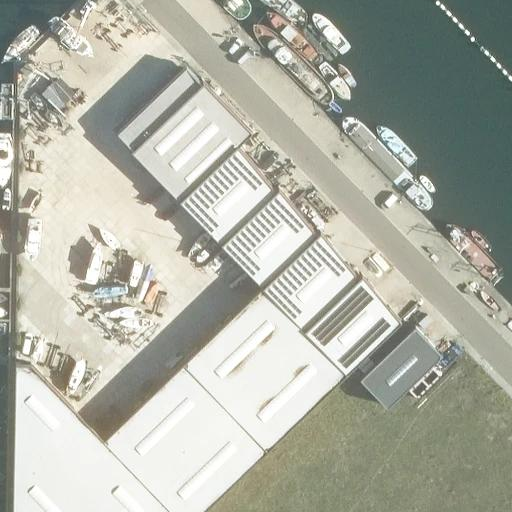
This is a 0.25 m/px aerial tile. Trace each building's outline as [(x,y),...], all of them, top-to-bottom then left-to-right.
[(319,229),(316,232),(277,186),(274,189),(236,144),(251,130),(202,79),(200,81),(185,65),(116,132),(131,147),(130,149),(260,283),(345,372),(400,320),(360,273),(357,275),(319,229)] [(325,117),(423,217),(444,197),(346,97),(325,117)] [(260,283),(185,358),(266,440),(345,372),(260,283)] [(386,406),(441,353),(413,324),(358,377),(386,406)] [(200,511),(266,449),(182,361),(103,438),(30,362),(14,362),(11,511),(200,511)]
